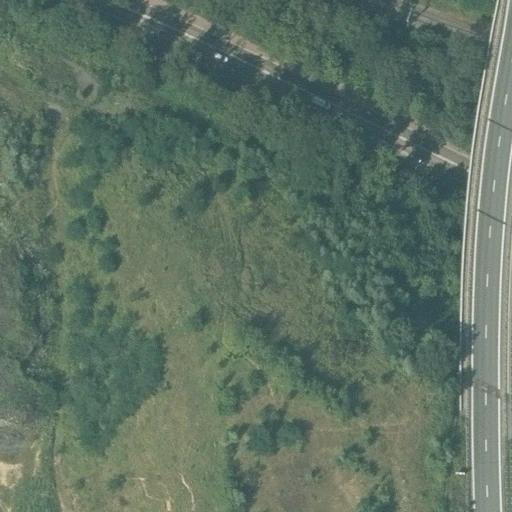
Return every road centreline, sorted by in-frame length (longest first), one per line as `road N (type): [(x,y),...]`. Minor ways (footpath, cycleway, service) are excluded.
road 1 (tertiary): [(511,191),(107,0)]
road 2 (trunk): [(511,73),(489,321),(488,511)]
